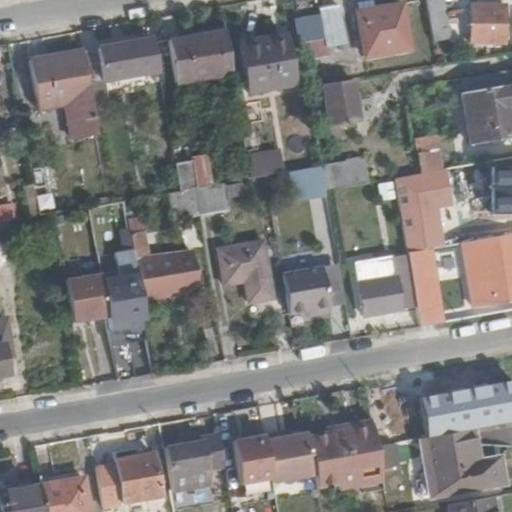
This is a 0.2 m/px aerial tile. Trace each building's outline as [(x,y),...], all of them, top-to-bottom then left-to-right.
[(446,27),(441,0),(421,0),(427,30),(446,27)] [(505,42),(506,3),(492,3),(492,0),(484,0),(485,2),(469,1),(468,41),(505,42)] [(344,43),(337,6),(317,9),(323,39),(297,43),(300,60),(326,56),(325,47),(344,43)] [(406,51),(399,6),(370,11),(372,23),(355,26),(360,60),(406,51)] [(318,28),(315,10),(296,13),(299,32),(318,28)] [(230,74),(222,32),(166,42),(173,84),(230,74)] [(295,85),(285,34),(257,40),(258,48),(237,51),(245,94),(295,85)] [(85,81),(157,69),(151,39),(80,51),(85,81)] [(85,81),(80,51),(29,60),(36,105),(65,101),(71,137),(95,133),(85,81)] [(361,121),(354,80),(322,86),(329,127),(361,121)] [(511,139),(511,89),(511,86),(461,93),(469,146),(511,139)] [(250,153),(254,177),(285,172),(281,148),(250,153)] [(439,171),(435,151),(416,154),(420,175),(439,171)] [(367,184),(362,158),(320,165),(325,191),(367,184)] [(511,216),(511,169),(491,169),(490,216),(511,216)] [(212,215),(207,186),(192,189),(196,209),(197,217),(212,215)] [(196,209),(192,189),(171,193),(175,212),(196,209)] [(58,204),(53,198),(49,195),(42,192),(37,191),(31,191),(36,217),(60,213),(58,204)] [(431,213),(428,194),(407,198),(409,216),(417,215),(419,226),(429,224),(427,213),(431,213)] [(0,223),(12,221),(9,206),(0,207),(0,223)] [(511,295),(511,251),(509,236),(475,242),(486,300),(511,295)] [(196,288),(190,252),(146,259),(143,238),(132,240),(143,298),(156,296),(154,281),(174,277),(177,291),(196,288)] [(272,300),(263,243),(218,250),(225,286),(245,283),(248,304),(272,300)] [(143,318),(130,250),(113,253),(117,278),(100,280),(107,317),(109,330),(126,327),(125,322),(143,318)] [(441,301),(437,273),(429,274),(424,251),(407,254),(411,275),(416,306),(420,327),(437,323),(434,302),(441,301)] [(328,308),(321,267),(280,273),(288,314),(328,308)] [(107,317),(100,280),(99,275),(64,281),(72,324),(107,317)] [(416,306),(411,275),(357,284),(362,316),(416,306)] [(409,442),(400,388),(368,393),(373,421),(369,422),(370,428),(373,448),(409,442)] [(448,434),(446,423),(421,428),(423,439),(448,434)] [(373,448),(370,428),(307,439),(311,461),(373,448)] [(498,484),(494,461),(473,465),(466,431),(448,434),(423,439),(416,440),(427,497),(498,484)] [(311,461),(307,439),(306,434),(280,439),(279,433),(263,436),(271,480),(272,484),(314,477),(311,461)] [(271,480),(263,436),(233,441),(241,486),(271,480)] [(379,477),(373,448),(311,461),(314,477),(316,488),(379,477)] [(224,486),(217,449),(184,455),(184,460),(167,463),(173,495),(224,486)] [(158,501),(150,455),(135,458),(133,450),(111,454),(119,508),(158,501)] [(88,511),(82,480),(39,488),(43,511),(88,511)] [(43,511),(39,488),(39,486),(0,492),(0,511),(43,511)] [(490,511),(488,498),(443,506),(444,511),(490,511)]
